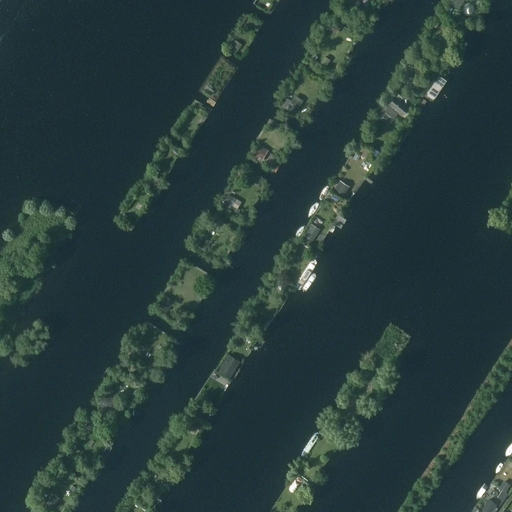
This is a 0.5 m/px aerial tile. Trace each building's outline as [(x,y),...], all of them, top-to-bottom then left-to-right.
[(450,0),(448,3),(458,9),(463,0),(450,0)] [(332,24),(329,29),(335,33),(338,27),(332,24)] [(231,47),(230,49),(235,52),(236,51),(237,51),(240,46),(233,42),(230,47),(231,47)] [(324,57),(320,62),(326,66),(330,61),(324,57)] [(427,71),(423,77),(431,82),(434,76),(427,71)] [(396,96),(389,105),(402,116),(409,108),(396,96)] [(287,98),(282,107),(294,115),(302,103),(293,97),(291,101),(287,98)] [(387,105),(381,113),(392,122),(398,114),(387,105)] [(259,145),(252,156),(257,160),(265,148),(259,145)] [(363,147),(359,154),(365,158),(370,151),(363,147)] [(374,149),(371,154),(377,157),(380,152),(374,149)] [(154,176),(151,181),(158,186),(160,182),(158,181),(159,179),(154,176)] [(340,180),(333,190),(343,197),(348,189),(343,186),(344,184),(340,180)] [(230,195),(223,205),(230,209),(236,198),(230,195)] [(306,237),(304,240),(308,243),(311,240),(313,241),(320,230),(311,224),(304,236),(306,237)] [(204,238),(199,245),(206,250),(211,242),(204,238)] [(164,299),(158,306),(166,312),(172,305),(164,299)] [(253,314),(244,329),(248,331),(253,324),(257,326),(262,318),(253,314)] [(133,348),(128,357),(135,361),(140,353),(133,348)] [(225,359),(218,371),(230,377),(236,366),(225,359)] [(105,393),(98,404),(108,410),(115,399),(105,393)] [(197,406),(193,412),(201,417),(205,410),(197,406)] [(190,414),(185,421),(197,429),(202,422),(190,414)] [(81,454),(78,458),(86,463),(88,459),(81,454)] [(146,481),(143,487),(151,492),(155,487),(146,481)] [(503,481),(499,487),(506,492),(510,486),(503,481)] [(141,492),(138,497),(145,501),(148,495),(141,492)] [(38,495),(34,501),(42,506),(46,500),(38,495)] [(49,499),(44,507),(50,511),(55,504),(49,499)] [(483,509),(481,511),(483,511),(492,511),(496,506),(487,500),(482,508),(483,509)]
